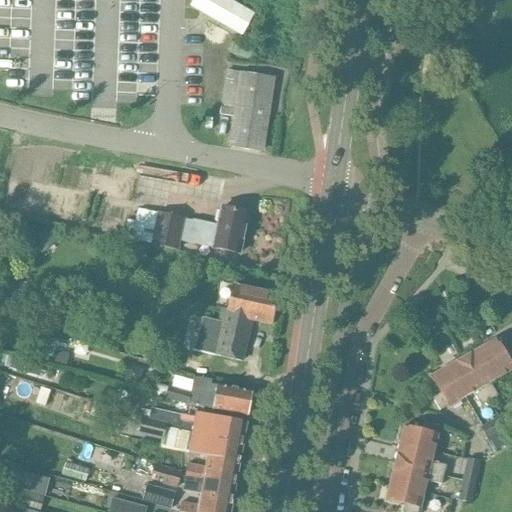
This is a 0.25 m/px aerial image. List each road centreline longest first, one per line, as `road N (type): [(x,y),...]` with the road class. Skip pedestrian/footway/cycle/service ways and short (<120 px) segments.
road 1 (residential): [(333,188),(0,117)]
road 2 (tertiary): [(283,511),(333,188)]
road 3 (residential): [(334,511),(363,341),(418,220)]
road 4 (tertiary): [(333,188),(360,0)]
